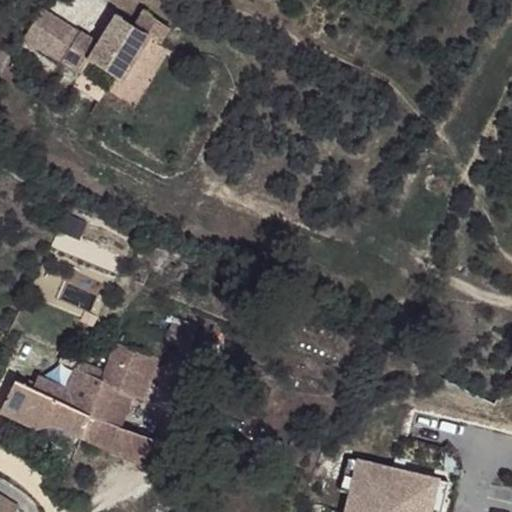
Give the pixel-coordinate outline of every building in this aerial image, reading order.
[(80,31),(61,60),(80,73),(88,60),(120,80),(149,36),(158,42),(168,27),(143,10),(133,26),(115,15),(98,43),(80,31)] [(131,338),(115,355),(107,372),(102,384),(81,436),(143,464),(153,443),(121,426),(127,413),(135,416),(173,343),(187,349),(194,336),(169,324),(163,337),(137,325),(131,338)] [(80,361),(74,371),(89,377),(94,366),(80,361)] [(37,389),(18,380),(4,412),(34,424),(62,426),(81,436),(102,384),(89,377),(74,371),(66,389),(41,379),(37,389)] [(337,480),(348,482),(354,447),(344,445),(337,480)] [(426,511),(430,497),(436,463),(354,447),(348,482),(344,501),(352,502),(349,511),(426,511)] [(436,463),(430,497),(441,499),(447,465),(436,463)] [(0,511),(13,511),(18,504),(0,494),(0,511)]
